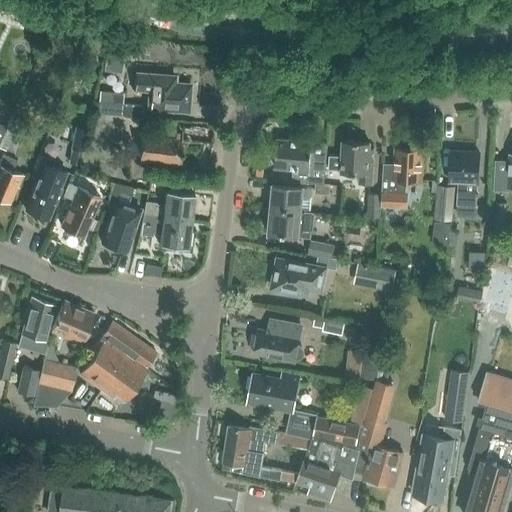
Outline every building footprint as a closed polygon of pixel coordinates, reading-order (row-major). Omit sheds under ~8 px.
[(124,51),(106,48),(103,71),(121,74),(124,51)] [(150,93),(150,109),(188,112),(190,85),(177,84),(176,75),(135,72),(133,94),(136,94),(136,92),(150,93)] [(97,114),(123,117),(141,119),(142,119),(143,106),(121,104),(98,101),(97,114)] [(6,128),(0,140),(0,146),(5,148),(13,152),(18,141),(15,139),(19,130),(14,128),(19,115),(12,112),(6,126),(6,128)] [(87,129),(75,127),(70,150),(82,153),(87,129)] [(138,162),(180,168),(183,139),(142,134),(138,162)] [(294,171),(294,175),(294,180),(316,182),(330,184),(331,175),(326,174),(327,161),(311,159),(313,143),(277,139),(274,169),(294,171)] [(343,141),(342,157),(329,156),(328,170),(341,171),(341,173),(358,175),(358,185),(373,185),(375,149),(369,147),(370,142),(343,141)] [(396,148),(395,163),(383,162),(381,206),(407,208),(408,191),(406,191),(407,183),(420,184),(422,150),(396,148)] [(450,167),(449,183),(457,184),(457,192),(456,205),(458,205),(476,206),(477,193),(477,185),(477,184),(478,168),(479,153),(451,151),(450,167)] [(2,153),(0,157),(0,202),(2,203),(6,203),(6,201),(9,203),(22,175),(23,174),(12,169),(16,159),(11,157),(3,154),(2,153)] [(495,161),(493,189),(507,190),(507,188),(511,188),(511,154),(509,154),(509,159),(509,162),(495,161)] [(25,210),(31,212),(32,215),(39,218),(42,216),(48,218),(66,172),(49,166),(52,160),(38,155),(29,177),(36,180),(25,210)] [(109,213),(99,243),(113,247),(115,249),(121,251),(124,250),(128,251),(142,207),(128,203),(117,199),(118,194),(130,197),(133,189),(113,182),(104,211),(109,213)] [(316,185),(315,192),(329,194),(330,184),(324,183),(316,182),(316,185)] [(273,183),(270,209),(302,212),(309,212),(312,187),(273,183)] [(71,201),(61,225),(69,228),(72,232),(78,234),(83,234),(84,235),(87,227),(97,232),(101,222),(91,218),(100,198),(78,188),(69,184),(63,197),(71,201)] [(435,218),(451,221),(454,187),(438,186),(435,218)] [(145,202),(143,216),(191,221),(194,195),(165,191),(163,204),(145,202)] [(367,218),(378,218),(379,194),(368,194),(367,218)] [(505,224),(507,203),(494,202),(492,223),(505,224)] [(302,212),(270,209),(268,234),(310,238),(311,228),(313,229),(314,213),(309,212),(302,212)] [(191,221),(143,216),(139,235),(152,237),(153,234),(159,235),(158,245),(188,248),(191,221)] [(447,246),(450,224),(434,222),(431,244),(447,246)] [(310,240),(307,254),(318,256),(331,259),(334,245),(310,240)] [(318,256),(316,266),(328,268),(336,270),(338,260),(331,259),(318,256)] [(272,288),(309,295),(310,292),(323,294),(328,268),(316,266),(277,258),(272,288)] [(161,267),(146,264),(144,273),(159,277),(161,267)] [(375,266),(372,285),(388,288),(392,270),(375,266)] [(437,282),(424,279),(423,288),(435,291),(437,282)] [(457,299),(481,304),(483,292),(459,287),(457,299)] [(53,305),(32,297),(19,347),(44,354),(49,335),(44,333),(53,305)] [(459,301),(441,297),(437,312),(455,317),(459,301)] [(51,332),(80,345),(94,313),(64,300),(51,332)] [(312,314),(310,324),(322,327),(322,330),(342,333),(344,321),(312,314)] [(258,328),(253,353),(295,362),(295,359),(297,360),(300,359),(303,356),(303,353),(302,349),(300,347),(298,347),(300,337),(299,336),(301,326),(275,320),(273,331),(258,328)] [(84,357),(90,360),(80,374),(111,396),(115,391),(124,398),(156,353),(111,321),(84,357)] [(15,343),(2,340),(0,349),(0,377),(6,379),(15,343)] [(47,345),(44,359),(56,362),(57,360),(49,346),(47,345)] [(359,376),(375,380),(376,380),(386,382),(391,352),(362,346),(361,351),(359,376)] [(41,371),(35,394),(36,394),(34,403),(56,404),(61,388),(70,390),(76,367),(58,362),(56,362),(44,359),(41,371)] [(28,392),(35,394),(41,371),(25,367),(20,391),(28,392)] [(511,377),(484,370),(475,400),(485,402),(466,467),(477,470),(464,511),(502,511),(511,479),(511,377)] [(451,371),(444,418),(461,420),(468,373),(451,371)] [(253,374),(251,387),(247,403),(293,412),(300,377),(282,374),(281,379),(253,374)] [(359,442),(358,448),(360,448),(356,465),(366,468),(363,478),(367,479),(368,483),(377,486),(381,483),(393,486),(397,475),(400,475),(403,464),(401,463),(405,453),(381,446),(387,423),(385,422),(395,385),(376,380),(375,380),(373,388),(364,425),(359,442)] [(341,421),(316,415),(313,433),(336,437),(335,442),(342,444),(342,443),(349,446),(358,448),(359,442),(364,425),(341,421)] [(422,432),(411,494),(441,500),(447,471),(451,472),(459,427),(442,424),(440,435),(422,432)] [(280,479),(296,482),(299,473),(262,466),(265,452),(264,452),(266,442),(306,449),(308,438),(280,432),(249,426),(249,429),(229,425),(222,469),(280,480),(280,479)] [(299,473),(296,482),(332,494),(338,473),(352,478),(356,465),(360,448),(358,448),(349,446),(342,443),(342,444),(341,445),(312,435),(299,473)] [(0,451),(0,476),(12,476),(11,451),(0,451)] [(170,511),(172,501),(65,486),(65,489),(62,511),(170,511)]
